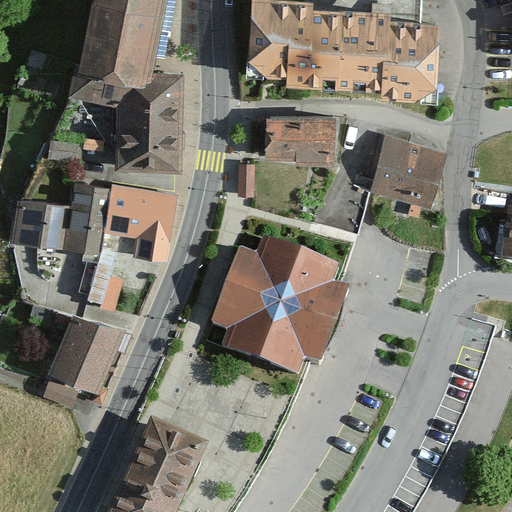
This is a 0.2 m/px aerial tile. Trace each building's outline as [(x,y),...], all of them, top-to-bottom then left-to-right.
[(92,0),(83,62),(153,72),(163,0),(92,0)] [(383,99),(438,101),(441,25),(422,25),(390,24),(391,13),(313,11),(313,1),(306,1),(272,0),(252,0),(250,75),(290,77),(290,87),(383,90),(383,99)] [(305,0),(306,1),(313,1),(313,11),(391,13),(390,24),(422,25),(422,0),(305,0)] [(183,80),(119,79),(118,169),(182,170),(183,80)] [(338,168),(340,119),(267,119),(266,159),(296,160),(296,168),(338,168)] [(433,210),(448,156),(387,138),(371,192),(433,210)] [(253,166),(240,166),(240,196),(253,196),(253,166)] [(101,254),(105,230),(110,190),(76,186),(72,209),(18,203),(10,244),(85,252),(101,254)] [(169,263),(178,195),(111,187),(110,190),(105,230),(136,234),(133,259),(169,263)] [(257,249),(240,243),(212,317),(230,324),(222,346),(298,374),(304,356),(310,358),(319,362),(348,286),(340,283),(333,281),(340,264),(262,235),(257,249)] [(101,254),(85,252),(83,261),(88,262),(79,294),(117,304),(124,278),(111,275),(115,257),(101,254)] [(49,376),(99,395),(121,337),(72,318),(49,376)] [(172,511),(204,445),(154,422),(111,511),(172,511)]
